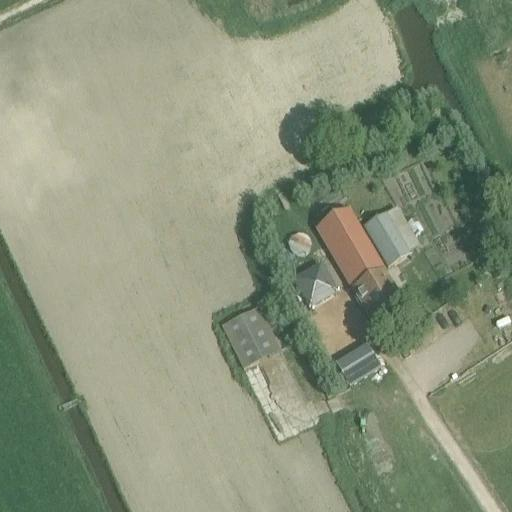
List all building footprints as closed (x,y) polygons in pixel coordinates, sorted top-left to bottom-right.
[(355,302),(359,310),(361,309),(374,330),(406,311),(384,275),(385,274),(349,213),(316,233),(352,294),(352,293),(356,300),(355,302)] [(364,231),(388,272),(409,256),(386,218),(364,231)] [(311,311),(340,298),(325,265),(296,279),(311,311)] [(260,313),(223,331),(244,372),(279,355),(281,354),(260,313)] [(369,347),(338,366),(352,390),(384,370),(369,347)]
